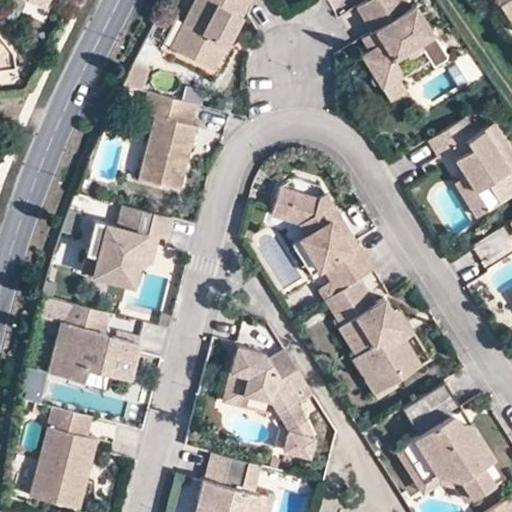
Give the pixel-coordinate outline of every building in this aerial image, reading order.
[(249,0),(194,0),(187,15),(196,20),(184,43),(216,60),(229,36),(223,33),(229,22),(236,25),(249,0)] [(359,0),(358,1),(371,22),(369,23),(377,36),(368,42),(361,45),(372,64),(379,73),(383,80),(400,69),(400,64),(393,53),(402,47),(405,52),(423,42),(419,36),(436,26),(418,0),(359,0)] [(511,0),(497,0),(511,22),(511,0)] [(196,20),(187,15),(175,38),(184,43),(196,20)] [(223,33),(229,36),(236,25),(229,22),(223,33)] [(377,36),(369,23),(361,29),(368,42),(377,36)] [(0,68),(13,67),(15,63),(14,52),(0,34),(0,68)] [(379,73),(372,64),(370,67),(370,70),(371,73),(374,74),(376,74),(379,73)] [(400,69),(383,80),(389,91),(407,81),(400,69)] [(199,97),(151,84),(145,106),(157,109),(140,172),(180,182),(197,118),(193,117),(199,97)] [(468,109),(432,131),(442,152),(454,144),(461,139),(465,147),(458,150),(469,169),(478,184),(491,176),(501,195),(511,187),(511,137),(499,116),(480,127),(468,109)] [(461,139),(454,144),(458,150),(465,147),(461,139)] [(489,203),(478,184),(469,169),(457,175),(479,209),(489,203)] [(300,213),(308,226),(316,239),(309,244),(320,263),(325,261),(339,284),(362,270),(377,260),(357,229),(348,235),(341,223),(350,217),(329,185),(321,190),(286,175),(274,202),(300,213)] [(165,231),(172,209),(123,196),(117,218),(94,212),(85,244),(95,247),(90,266),(131,277),(136,260),(145,226),(158,229),(165,231)] [(357,229),(350,217),(341,223),(348,235),(357,229)] [(145,226),(136,260),(151,255),(158,229),(145,226)] [(316,239),(308,226),(291,235),(312,268),(320,263),(309,244),(316,239)] [(85,244),(80,264),(90,266),(95,247),(85,244)] [(362,270),(339,284),(327,291),(344,318),(340,320),(359,349),(364,346),(380,371),(394,361),(401,371),(423,357),(406,332),(402,335),(404,319),(395,304),(386,290),(377,295),(362,270)] [(110,333),(105,324),(110,304),(69,294),(64,315),(67,315),(67,316),(63,332),(57,330),(49,364),(70,369),(86,359),(88,354),(111,360),(114,367),(131,371),(140,335),(115,328),(110,333)] [(402,335),(406,332),(419,324),(403,300),(395,304),(404,319),(402,335)] [(173,307),(161,305),(160,310),(158,317),(170,319),(173,307)] [(364,346),(359,349),(354,353),(375,388),(401,371),(394,361),(380,371),(364,346)] [(17,391),(34,396),(43,367),(26,362),(17,391)] [(232,363),(227,381),(239,385),(244,366),(232,363)] [(437,394),(453,385),(445,374),(402,401),(420,429),(398,442),(420,478),(438,467),(462,471),(476,462),(489,480),(506,470),(472,416),(468,416),(466,417),(464,417),(462,418),(457,413),(455,411),(453,409),(450,407),(446,407),(437,394)] [(239,385),(227,381),(224,394),(248,400),(251,388),(239,385)] [(468,416),(472,416),(453,385),(437,394),(446,407),(450,407),(453,409),(455,411),(457,413),(462,418),(464,417),(466,417),(468,416)] [(86,428),(91,408),(52,398),(28,488),(65,497),(75,459),(88,462),(96,430),(86,428)] [(255,483),(262,457),(214,445),(207,471),(204,470),(199,490),(201,491),(197,506),(194,506),(192,511),(254,511),(261,485),(255,483)] [(78,501),(88,462),(75,459),(65,497),(78,501)] [(467,493),(489,480),(476,462),(462,471),(438,467),(420,478),(424,486),(439,477),(460,480),(467,493)] [(269,511),(275,489),(261,485),(254,511),(269,511)] [(511,511),(511,489),(476,511),(511,511)]
